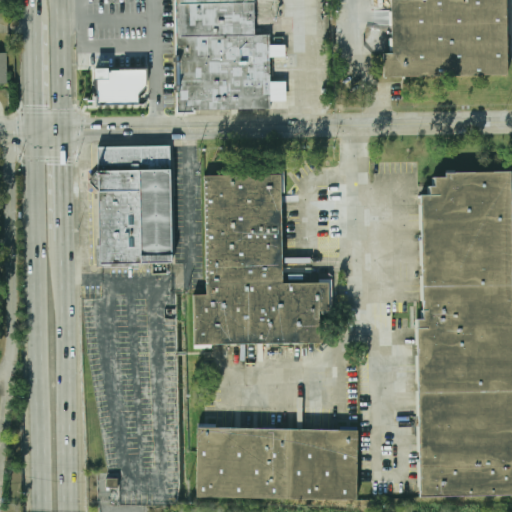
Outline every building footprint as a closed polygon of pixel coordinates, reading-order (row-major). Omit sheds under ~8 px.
[(257,0),(258,34),(270,34),(271,109),(196,110),(196,112),(179,112),(176,0),(257,0)] [(387,78),(386,54),(394,53),(393,0),(508,0),(510,76),(387,78)] [(8,53),(0,53),(0,84),(8,84),(8,53)] [(143,105),(98,106),(98,95),(100,95),(99,78),(97,78),(97,68),(111,67),(111,70),(148,69),(149,99),(143,105)] [(99,148),(172,146),(175,263),(102,265),(101,192),(90,182),(90,179),(98,171),(100,171),(99,148)] [(511,171),(511,497),(420,499),(417,321),(423,321),(421,195),(431,195),(431,187),(435,187),(435,178),(446,177),(446,174),(455,174),(455,172),(511,171)] [(205,175),(283,174),(286,284),(330,283),(331,342),(197,345),(195,294),(208,294),(205,175)] [(198,429),(359,432),(358,500),(196,497),(198,429)]
